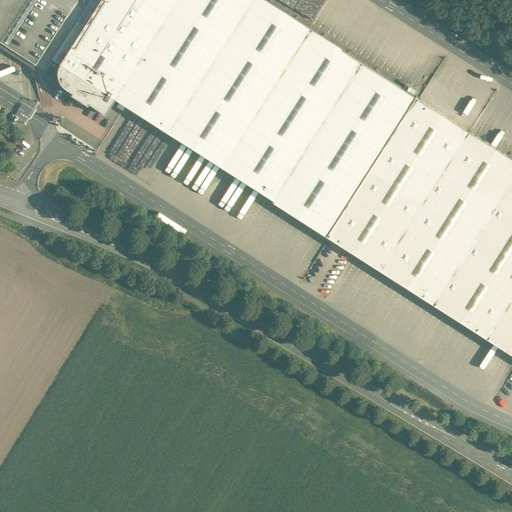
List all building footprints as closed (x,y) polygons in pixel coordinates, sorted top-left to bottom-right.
[(76,0),(0,0),(0,44),(2,44),(2,50),(11,50),(11,52),(12,52),(13,57),(21,56),(21,62),(29,62),(30,68),(32,69),(76,0)] [(89,0),(51,60),(58,65),(99,1),(96,0),(89,0)] [(99,0),(99,1),(58,65),(113,100),(328,236),(327,237),(328,236),(511,354),(511,158),(417,98),(417,97),(416,97),(264,0),(99,0)] [(59,84),(63,89),(71,94),(69,96),(86,107),(87,105),(104,115),(113,100),(58,65),(56,71),(56,78),(59,84)] [(500,372),(508,360),(503,357),(495,369),(500,372)]
